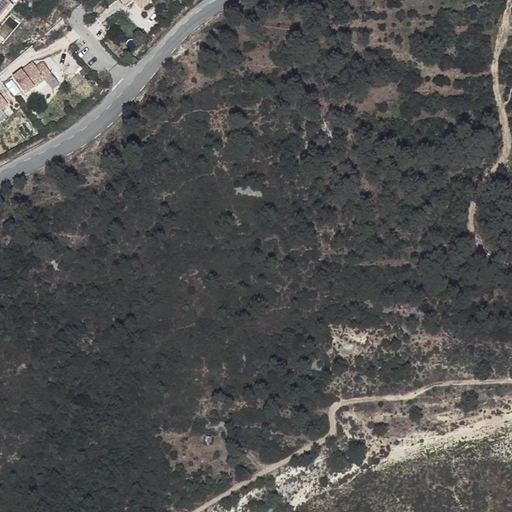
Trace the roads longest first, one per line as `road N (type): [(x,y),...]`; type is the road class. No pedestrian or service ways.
road 1 (tertiary): [(124,86),(66,137),(0,175)]
road 2 (tertiary): [(221,0),(172,33),(124,86)]
